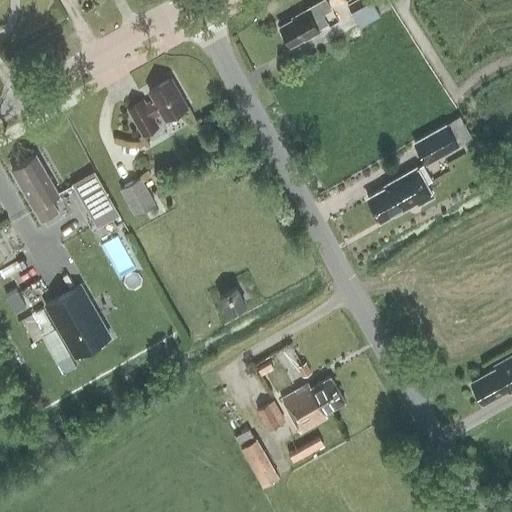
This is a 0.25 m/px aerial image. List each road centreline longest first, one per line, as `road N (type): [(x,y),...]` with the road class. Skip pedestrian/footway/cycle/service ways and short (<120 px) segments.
road 1 (tertiary): [(476,511),(193,3)]
road 2 (secondary): [(0,113),(193,3)]
